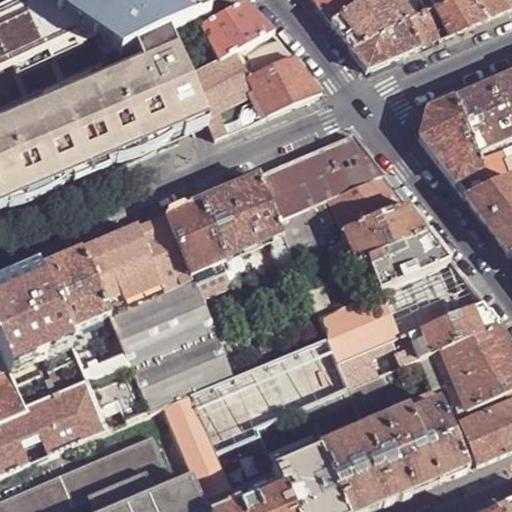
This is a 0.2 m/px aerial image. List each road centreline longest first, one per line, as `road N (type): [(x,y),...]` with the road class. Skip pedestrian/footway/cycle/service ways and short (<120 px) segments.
road 1 (residential): [(0,263),(366,108)]
road 2 (unclassified): [(366,108),(511,307)]
road 3 (residential): [(366,108),(511,49)]
road 4 (unclassified): [(272,0),(366,108)]
